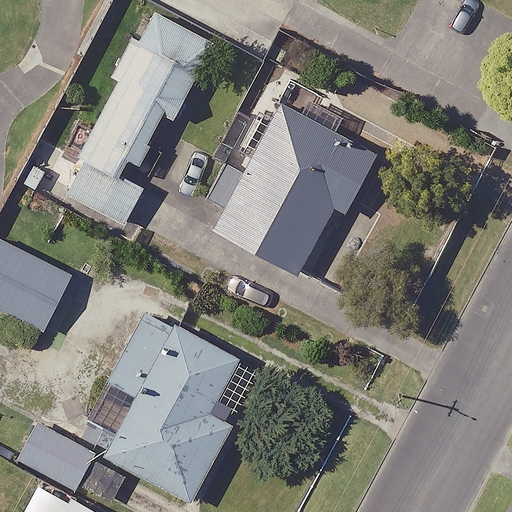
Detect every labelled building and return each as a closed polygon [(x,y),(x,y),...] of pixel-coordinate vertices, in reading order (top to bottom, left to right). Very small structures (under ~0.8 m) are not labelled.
[(64,207),(72,191),(125,221),(146,182),(119,167),(126,153),(147,164),(217,37),(155,3),(117,72),(122,75),(79,153),(47,136),(21,183),(64,207)] [(378,148),(285,99),(247,169),(230,159),(211,195),(226,203),(215,224),(299,269),(335,201),(346,207),(378,148)] [(72,272),(1,235),(0,237),(0,303),(44,326),(72,272)] [(239,356),(179,324),(110,453),(191,496),(230,423),(209,411),(239,356)] [(23,459),(78,486),(114,503),(128,475),(92,458),(95,451),(40,423),(23,459)] [(109,511),(76,494),(66,511),(109,511)]
